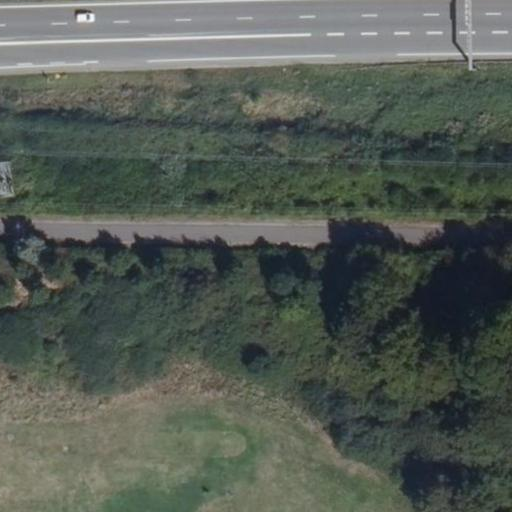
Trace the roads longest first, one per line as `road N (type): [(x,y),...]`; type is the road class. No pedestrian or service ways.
road 1 (trunk): [(0,57),(307,44),(395,25)]
road 2 (trunk): [(0,28),(395,25)]
